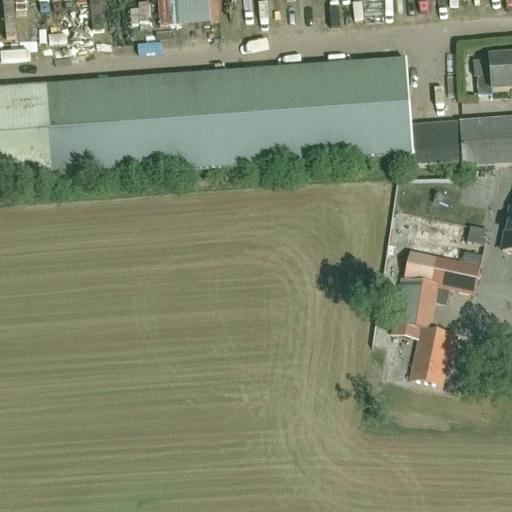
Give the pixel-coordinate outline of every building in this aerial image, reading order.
[(91,0),(90,0),(57,5),(59,20),(94,15),(91,0)] [(221,0),(161,0),(161,7),(150,7),(150,28),(221,27),(221,0)] [(133,31),(144,30),(142,6),(131,6),(133,31)] [(227,42),(238,41),(237,22),(226,22),(227,42)] [(488,93),(511,91),(511,59),(486,61),(486,64),(472,65),(473,79),(487,78),(488,93)] [(16,92),(0,93),(0,188),(402,158),(414,157),(414,167),(415,171),(462,167),(462,172),(511,168),(511,122),(417,130),(411,130),(406,64),(16,92)] [(511,210),(510,210),(501,253),(511,255),(511,210)] [(469,230),(466,245),(484,249),(487,234),(469,230)] [(404,283),(404,284),(440,292),(474,299),(483,260),(465,256),(462,267),(410,256),(404,283)] [(454,365),(458,339),(421,332),(412,383),(443,389),(447,364),(454,365)]
